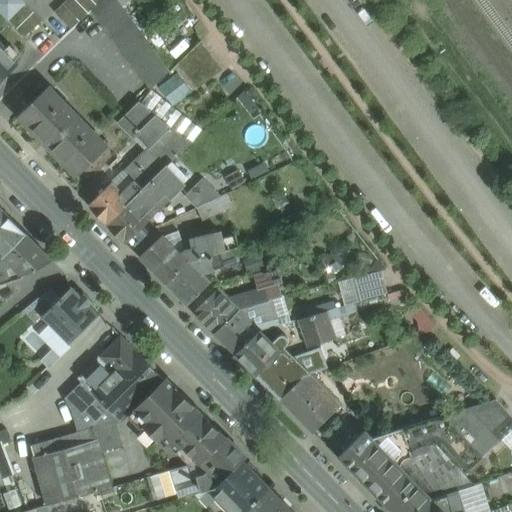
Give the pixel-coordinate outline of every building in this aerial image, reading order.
[(25,4),(21,0),(0,0),(0,12),(8,21),(25,4)] [(66,0),(54,12),(71,29),(101,0),(66,0)] [(102,0),(98,4),(92,10),(150,90),(170,71),(117,0),(102,0)] [(25,4),(8,21),(25,37),(42,21),(25,4)] [(0,82),(18,64),(5,50),(6,48),(0,41),(0,82)] [(222,70),(201,41),(178,63),(197,88),(222,70)] [(107,146),(48,87),(18,116),(77,176),(107,146)] [(171,127),(139,101),(117,122),(133,138),(137,134),(150,147),(171,127)] [(150,147),(136,161),(153,179),(167,166),(168,166),(192,142),(171,127),(150,147)] [(153,179),(136,161),(124,173),(134,183),(141,191),(153,179)] [(130,202),(107,224),(126,243),(149,220),(185,184),(168,166),(167,166),(153,179),(141,191),(130,202)] [(201,180),(185,197),(196,209),(197,208),(219,198),(201,180)] [(134,183),(122,194),(130,202),(141,191),(134,183)] [(112,184),(89,206),(107,224),(130,202),(122,194),(112,184)] [(226,195),(197,208),(203,220),(232,207),(226,195)] [(0,223),(8,215),(0,206),(0,223)] [(8,215),(0,223),(0,258),(3,257),(26,234),(8,215)] [(214,233),(195,238),(197,247),(200,259),(202,258),(218,253),(214,233)] [(52,260),(26,234),(3,257),(9,264),(20,275),(36,269),(52,260)] [(180,252),(163,235),(140,258),(165,283),(188,261),(180,252)] [(197,247),(184,248),(180,252),(188,261),(189,260),(190,261),(200,259),(197,247)] [(218,253),(202,258),(209,271),(228,266),(226,261),(223,262),(220,253),(218,253)] [(3,257),(0,258),(0,279),(10,277),(6,266),(9,264),(3,257)] [(190,261),(189,260),(188,261),(165,283),(187,305),(210,282),(190,261)] [(381,271),(355,278),(361,300),(387,293),(381,271)] [(81,296),(71,286),(51,305),(41,316),(69,344),(99,314),(90,305),(92,302),(83,293),(81,296)] [(266,287),(247,293),(248,299),(250,306),(270,301),(266,287)] [(217,289),(194,312),(215,333),(238,310),(247,307),(250,306),(248,299),(232,303),(217,289)] [(43,297),(26,314),(34,322),(41,316),(51,305),(43,297)] [(250,306),(247,307),(258,319),(274,315),(270,301),(250,306)] [(352,305),(327,312),(329,320),(348,316),(347,314),(353,312),(352,305)] [(259,331),(238,310),(215,333),(235,353),(259,331)] [(327,312),(299,320),(302,333),(331,325),(329,320),(327,312)] [(331,325),(302,333),(306,342),(311,340),(313,346),(327,341),(334,339),(335,339),(331,325)] [(35,330),(22,342),(38,359),(51,347),(35,330)] [(259,331),(235,353),(256,375),(279,352),(259,331)] [(164,379),(120,335),(77,378),(81,382),(65,398),(73,409),(71,410),(77,431),(78,432),(93,428),(116,422),(121,421),(133,410),(164,379)] [(334,339),(327,341),(332,356),(339,353),(334,339)] [(332,356),(327,341),(313,346),(308,348),(304,350),(309,364),(332,356)] [(287,360),(264,382),(280,399),(304,376),(297,369),(302,364),(297,360),(292,364),(287,360)] [(336,387),(321,372),(315,378),(319,382),(314,387),(325,398),(330,393),(336,387)] [(304,376),(280,399),(302,421),(325,398),(314,387),(304,376)] [(226,437),(166,377),(164,379),(133,410),(146,423),(142,427),(157,442),(161,437),(168,444),(167,444),(176,453),(182,447),(197,463),(199,464),(206,457),(226,437)] [(325,398),(302,421),(313,432),(342,405),(330,393),(325,398)] [(511,417),(496,400),(443,416),(454,427),(464,438),(473,447),(483,457),(501,440),(511,430),(511,417)] [(443,416),(372,438),(391,457),(436,443),(454,427),(443,416)] [(116,422),(93,428),(100,452),(123,445),(116,422)] [(454,427),(436,443),(447,454),(464,438),(454,427)] [(77,431),(20,448),(20,449),(31,445),(48,505),(54,503),(76,497),(110,487),(100,452),(93,428),(78,432),(77,431)] [(511,448),(511,430),(501,440),(511,450),(511,448)] [(391,457),(372,438),(365,431),(338,458),(391,511),(414,511),(429,499),(431,498),(391,457)] [(226,437),(206,457),(221,471),(226,477),(243,460),(246,457),(226,437)] [(464,438),(447,454),(456,464),(473,447),(464,438)] [(436,443),(391,457),(431,498),(474,485),(465,474),(456,464),(447,454),(436,443)] [(473,447),(456,464),(465,474),(483,457),(473,447)] [(226,477),(216,487),(212,488),(236,511),(244,511),(270,487),(243,460),(226,477)] [(197,463),(170,470),(176,490),(186,487),(184,481),(202,476),(199,464),(197,463)] [(176,490),(170,470),(151,476),(157,499),(177,494),(176,490)] [(221,471),(214,473),(208,479),(211,482),(216,487),(226,477),(221,471)] [(431,498),(429,499),(414,511),(487,511),(488,511),(489,511),(481,483),(474,485),(431,498)] [(244,511),(293,511),(270,487),(244,511)] [(80,511),(76,497),(54,503),(56,511),(80,511)]
